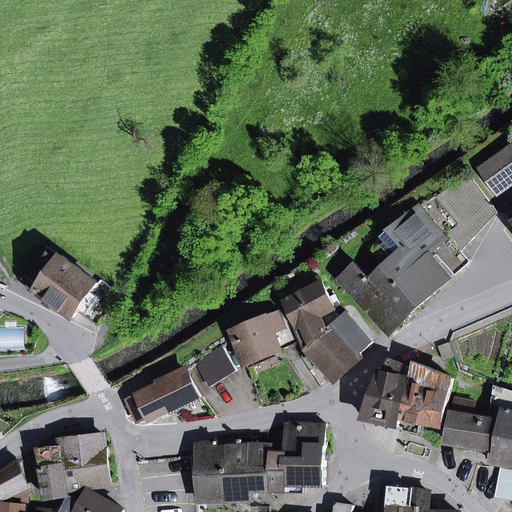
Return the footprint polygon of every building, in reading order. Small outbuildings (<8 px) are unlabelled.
[(511,148),(482,170),(498,193),(511,183),(511,148)] [(470,261),(462,252),(499,212),(469,175),(407,215),(390,230),(407,248),(386,267),(422,305),(452,277),(440,264),(431,254),(434,250),(444,261),(456,274),(470,261)] [(390,230),(383,237),(387,242),(374,254),(386,267),(407,248),(390,230)] [(63,256),(62,257),(50,248),(25,280),(49,298),(57,304),(75,318),(81,309),(94,293),(100,284),(63,256)] [(440,264),(444,261),(434,250),(431,254),(440,264)] [(372,304),(396,329),(422,305),(386,267),(373,279),(358,264),(341,280),(367,308),(372,304)] [(323,283),(288,301),(301,328),(328,314),(336,310),(337,309),(323,283)] [(81,309),(90,316),(102,299),(94,293),(81,309)] [(52,310),(57,304),(49,298),(44,304),(52,310)] [(367,308),(379,321),(391,334),(396,329),(372,304),(367,308)] [(336,325),(342,320),(336,310),(328,314),(336,325)] [(234,332),(248,364),(300,342),(287,314),(282,311),(234,332)] [(342,320),(336,325),(328,314),(301,328),(310,347),(309,348),(315,355),(312,358),(317,364),(320,361),(337,379),(364,356),(362,355),(375,342),(350,313),(342,320)] [(440,347),(444,360),(455,357),(450,343),(440,347)] [(198,364),(212,387),(237,371),(223,348),(198,364)] [(368,419),(401,426),(403,417),(411,379),(401,377),(405,365),(392,361),(368,419)] [(418,365),(418,381),(411,379),(403,417),(409,418),(406,431),(420,434),(422,421),(445,426),(455,379),(418,365)] [(162,384),(129,401),(140,423),(172,407),(175,412),(202,399),(187,369),(161,382),(162,384)] [(494,450),(492,462),(503,464),(511,466),(511,390),(497,386),(493,413),(500,414),(494,450)] [(452,415),(447,442),(494,450),(500,414),(493,413),(492,421),(474,418),(477,403),(456,399),(452,415)] [(312,457),(327,457),(328,424),(288,424),(288,432),(279,432),(279,439),(293,439),(293,445),(313,446),(312,457)] [(41,449),(46,469),(109,462),(106,436),(64,441),(64,447),(41,449)] [(253,490),(271,489),(273,467),(258,466),(258,444),(258,441),(253,441),(253,439),(240,438),(241,446),(227,446),(227,452),(228,500),(253,499),(253,490)] [(288,485),(327,486),(327,457),(312,457),(313,446),(293,445),(293,439),(279,439),(279,446),(287,447),(288,456),(274,455),(273,467),(271,489),(271,492),(288,492),(288,485)] [(202,474),(203,500),(228,500),(227,452),(227,446),(219,447),(219,444),(220,444),(218,440),(201,443),(201,456),(202,474)] [(270,452),(271,445),(258,444),(258,466),(273,467),(274,455),(274,453),(270,452)] [(71,492),(112,488),(109,462),(46,469),(50,498),(71,496),(71,492)] [(30,503),(31,498),(19,463),(0,474),(0,482),(6,499),(30,503)] [(496,497),(511,500),(511,466),(503,464),(496,497)] [(414,511),(415,492),(392,488),(390,511),(414,511)] [(125,511),(126,511),(91,491),(84,503),(73,496),(64,511),(125,511)] [(429,511),(429,508),(430,494),(415,492),(414,511),(429,511)] [(27,511),(28,506),(3,503),(2,511),(27,511)]
